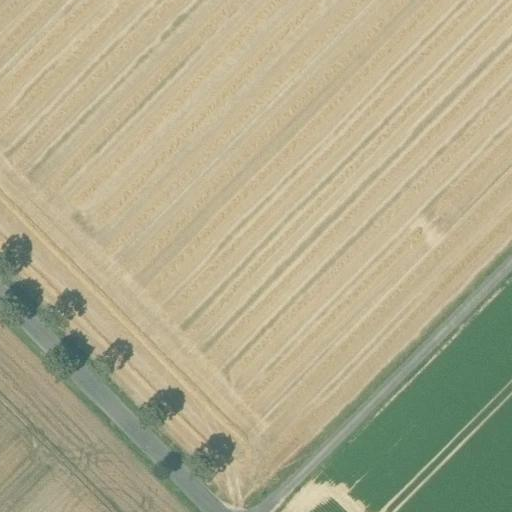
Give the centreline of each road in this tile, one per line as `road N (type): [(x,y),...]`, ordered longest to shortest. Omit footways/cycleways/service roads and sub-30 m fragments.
road 1 (unclassified): [(263,511),(511,262)]
road 2 (tertiary): [(0,286),(223,511)]
